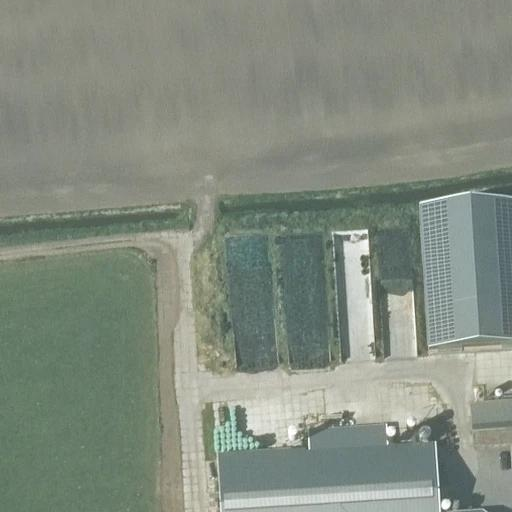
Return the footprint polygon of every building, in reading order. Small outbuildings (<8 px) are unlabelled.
[(511,348),(511,207),(421,213),(429,353),(511,348)] [(288,228),(292,304),(297,304),(299,347),(324,346),(323,330),(332,329),(327,226),(288,228)] [(510,448),(511,465),(511,471),(511,470),(511,406),(470,408),(473,450),(510,448)] [(309,455),(216,462),(219,511),(438,511),(436,447),(388,450),(386,429),(307,434),(309,455)] [(469,511),(470,494),(452,494),(452,511),(469,511)]
